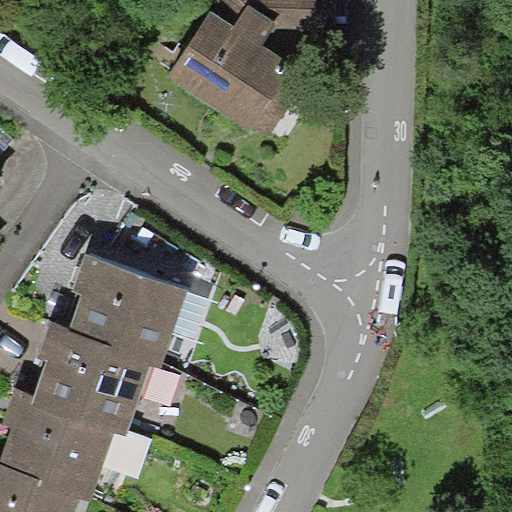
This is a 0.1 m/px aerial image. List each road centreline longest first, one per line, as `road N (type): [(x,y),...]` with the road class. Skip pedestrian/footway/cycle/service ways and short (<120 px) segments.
road 1 (residential): [(364,316),(0,64)]
road 2 (residential): [(390,0),(388,198),(364,316)]
road 3 (residential): [(364,316),(265,511)]
